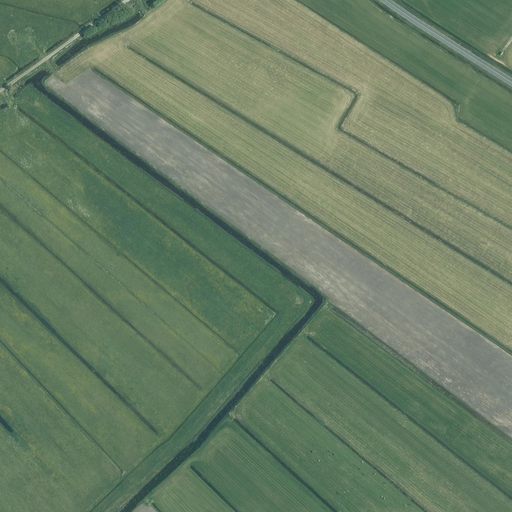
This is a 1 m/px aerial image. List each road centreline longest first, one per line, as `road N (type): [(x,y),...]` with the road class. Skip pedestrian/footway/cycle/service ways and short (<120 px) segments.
road 1 (unclassified): [(0,90),(127,0)]
road 2 (primary): [(385,0),(511,82)]
